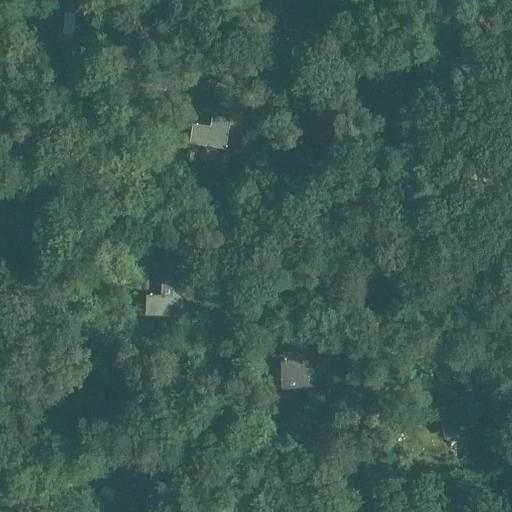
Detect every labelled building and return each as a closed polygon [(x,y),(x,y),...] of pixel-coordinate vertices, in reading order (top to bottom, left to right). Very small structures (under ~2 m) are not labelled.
[(314,5),(271,2),(269,28),(287,30),(287,21),(312,23),(314,5)] [(58,51),(95,56),(99,19),(78,17),(75,37),(60,36),(58,51)] [(328,28),(320,35),(334,51),(342,43),(328,28)] [(395,110),(414,90),(401,78),(397,83),(389,75),(381,84),(388,90),(382,98),(395,110)] [(227,147),(230,121),(221,120),(219,129),(194,126),(192,142),(227,147)] [(16,156),(38,172),(52,154),(30,137),(16,156)] [(35,196),(0,194),(0,219),(34,220),(35,196)] [(165,297),(149,296),(148,313),(183,315),(186,267),(171,266),(170,283),(165,283),(165,297)] [(284,381),(302,380),(302,386),(331,385),(330,371),(320,371),(319,354),(308,355),(308,362),(283,364),(284,381)] [(458,402),(459,405),(439,411),(446,436),(462,431),(464,437),(479,433),(474,416),(479,414),(475,397),(458,402)] [(154,477),(153,481),(118,463),(107,484),(137,499),(142,489),(158,497),(165,483),(154,477)]
